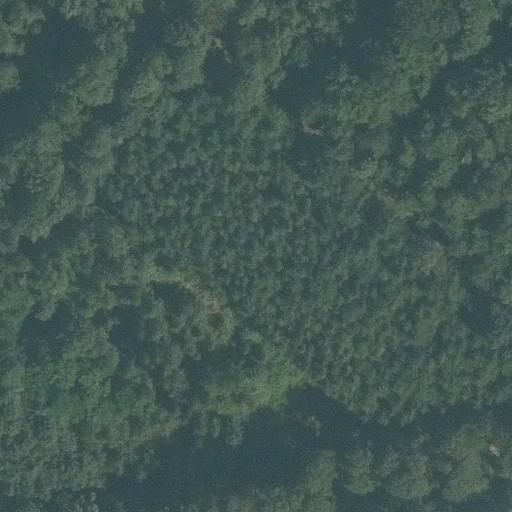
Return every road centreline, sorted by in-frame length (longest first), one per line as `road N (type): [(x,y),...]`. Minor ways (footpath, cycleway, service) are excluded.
road 1 (track): [(511,304),(175,7)]
road 2 (track): [(188,511),(511,452)]
